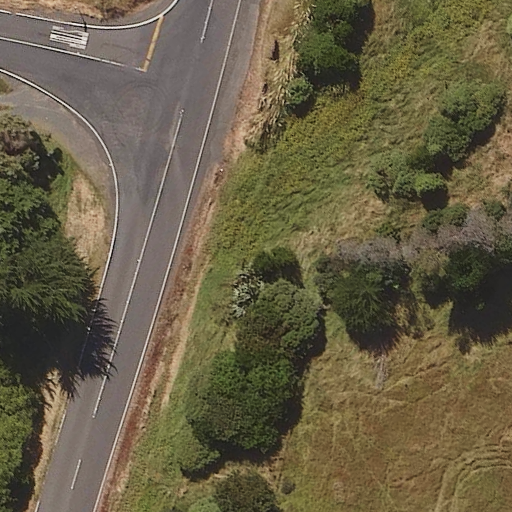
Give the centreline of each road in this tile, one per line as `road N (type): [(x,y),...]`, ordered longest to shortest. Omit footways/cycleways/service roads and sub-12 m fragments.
road 1 (residential): [(67,511),(192,82)]
road 2 (unclassified): [(192,82),(0,38)]
